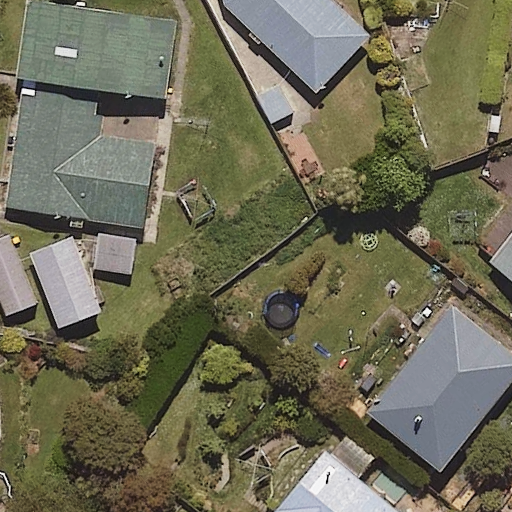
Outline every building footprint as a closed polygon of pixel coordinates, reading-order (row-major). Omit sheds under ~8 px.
[(100,81),(161,90),(173,12),(90,0),(25,0),(16,68),(22,69),(6,204),(142,220),(152,138),(95,131),(100,81)] [(224,0),(225,4),(310,87),(366,30),(335,0),(224,0)] [(511,274),(511,226),(488,256),(511,274)] [(134,233),(96,230),(93,265),(131,268),(134,233)] [(33,299),(7,231),(0,233),(0,298),(5,311),(33,299)] [(97,306),(72,231),(29,246),(53,320),(97,306)] [(511,367),(511,347),(447,296),(362,404),(437,463),(511,367)] [(343,434),(280,511),(397,511),(361,483),(378,462),(343,434)]
